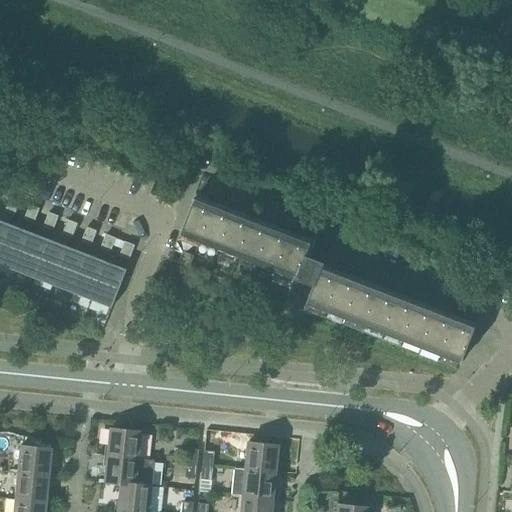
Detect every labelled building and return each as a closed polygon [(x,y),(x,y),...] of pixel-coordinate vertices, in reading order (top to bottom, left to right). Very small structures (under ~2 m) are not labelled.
[(209,192),(218,195),(224,181),(214,178),(209,192)] [(228,199),(237,203),(243,189),(233,185),(228,199)] [(252,193),(247,206),(256,210),(262,196),(252,193)] [(6,211),(15,215),(20,201),(11,197),(6,211)] [(195,199),(194,199),(180,235),(181,235),(182,235),(295,279),(289,293),(308,300),(306,304),(461,363),(474,327),(321,268),(323,263),(305,256),(306,256),(305,256),(310,243),(309,243),(195,199)] [(266,214),(275,217),(281,203),(271,200),(266,214)] [(40,208),(30,205),(25,219),(34,222),(40,208)] [(290,207),(285,221),(294,225),(300,211),(290,207)] [(59,216),(49,212),(44,226),(53,230),(59,216)] [(309,214),(304,228),(313,232),(319,218),(309,214)] [(63,233),(72,237),(78,223),(69,219),(63,233)] [(0,253),(11,226),(0,221),(0,253)] [(0,253),(0,262),(16,269),(30,233),(11,226),(0,253)] [(97,230),(88,227),(82,241),(91,244),(97,230)] [(16,269),(35,276),(49,241),(30,233),(16,269)] [(107,234),(101,248),(111,252),(116,238),(107,234)] [(35,276),(54,284),(68,248),(49,241),(35,276)] [(126,241),(120,255),(129,259),(135,245),(126,241)] [(54,284),(74,291),(87,256),(68,248),(54,284)] [(74,291),(93,299),(106,263),(87,256),(74,291)] [(106,263),(93,299),(111,306),(112,306),(126,271),(125,270),(106,263)] [(39,296),(35,305),(44,308),(48,299),(39,296)] [(111,428),(108,455),(140,458),(142,431),(111,428)] [(248,442),(246,469),(277,472),(279,445),(248,442)] [(21,445),(19,473),(50,476),(53,448),(21,445)] [(189,449),(188,463),(198,464),(199,450),(189,449)] [(205,450),(203,465),(213,466),(215,451),(205,450)] [(106,482),(122,484),(122,483),(137,485),(137,484),(140,458),(108,455),(106,482)] [(198,464),(188,463),(186,477),(196,478),(198,464)] [(213,466),(203,465),(202,479),(212,480),(213,466)] [(246,469),(238,468),(235,495),(243,495),(274,498),(277,472),(246,469)] [(19,473),(16,499),(47,502),(50,476),(19,473)] [(122,484),(119,509),(145,511),(161,511),(164,487),(153,486),(153,485),(137,484),(137,485),(122,483),(122,484)] [(201,491),(200,499),(210,500),(210,492),(201,491)] [(243,495),(241,511),(272,511),(274,498),(243,495)] [(16,499),(14,511),(46,511),(47,502),(16,499)] [(184,501),(182,511),(192,511),(194,502),(184,501)] [(199,503),(198,511),(208,511),(209,504),(199,503)]
